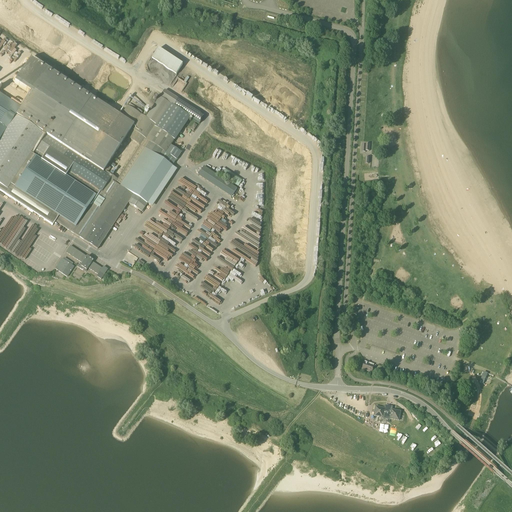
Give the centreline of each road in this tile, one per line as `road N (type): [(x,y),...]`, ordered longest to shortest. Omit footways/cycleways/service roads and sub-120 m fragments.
road 1 (track): [(190,0),(339,47),(314,386)]
road 2 (unclassified): [(337,346),(354,40),(344,29),(244,0)]
road 3 (unclassified): [(337,346),(355,343),(344,298),(363,19)]
road 4 (unclassified): [(511,485),(419,402),(388,391),(337,389)]
